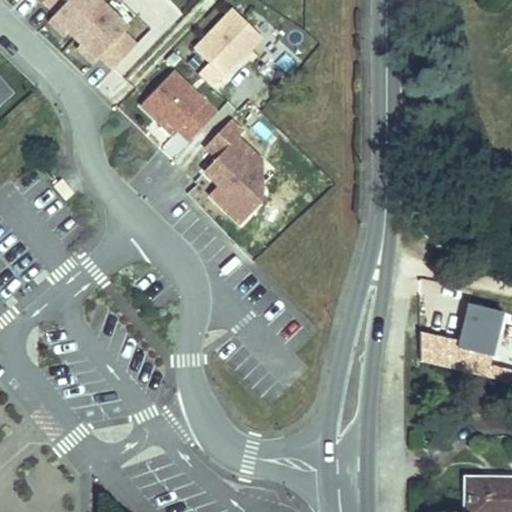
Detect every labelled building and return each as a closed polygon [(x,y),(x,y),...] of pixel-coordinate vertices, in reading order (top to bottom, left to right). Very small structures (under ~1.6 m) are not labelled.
[(49,21),(59,31),(63,27),(69,33),(81,44),(87,50),(83,54),(94,65),(101,57),(113,70),(136,46),(123,33),(128,28),(98,0),(44,0),(43,2),(56,14),(49,21)] [(233,10),(194,50),(224,78),(262,38),(233,10)] [(63,27),(59,31),(65,37),(69,33),(63,27)] [(87,50),(81,44),(77,48),(83,54),(87,50)] [(187,144),(215,115),(172,74),(166,79),(156,69),(128,97),(172,139),(177,134),(187,144)] [(0,103),(12,94),(0,80),(0,103)] [(262,203),(262,190),(247,177),(261,161),(237,138),(242,133),(229,122),(205,147),(217,158),(204,172),(223,189),(214,200),(240,225),(262,203)] [(74,194),(62,179),(54,187),(65,201),(74,194)] [(496,363),(504,311),(465,304),(457,356),(496,363)] [(511,511),(511,464),(454,465),(455,511),(490,511),(489,511),(511,511)]
